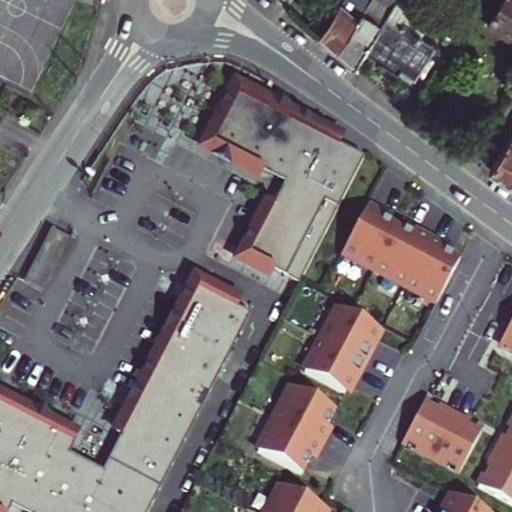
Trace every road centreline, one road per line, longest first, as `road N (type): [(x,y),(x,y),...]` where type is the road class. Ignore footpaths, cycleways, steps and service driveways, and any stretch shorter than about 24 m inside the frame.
road 1 (residential): [(500,218),(368,464),(372,511)]
road 2 (tertiary): [(327,90),(500,218)]
road 3 (tertiary): [(0,248),(100,98)]
road 4 (tertiary): [(188,42),(243,46),(327,90)]
road 5 (tertiary): [(327,90),(228,0)]
